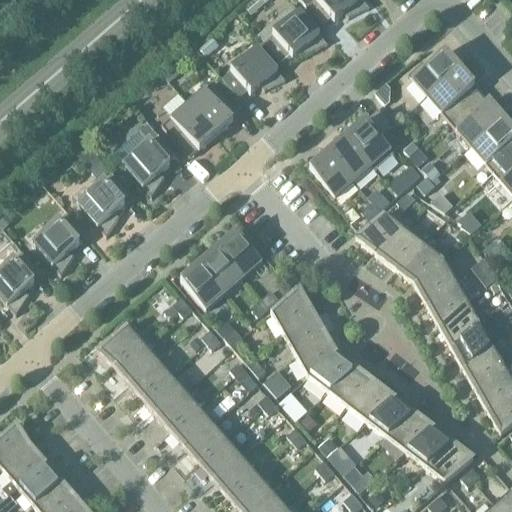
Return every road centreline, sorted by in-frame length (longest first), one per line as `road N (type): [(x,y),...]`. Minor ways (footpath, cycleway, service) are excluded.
road 1 (residential): [(31,357),(241,177)]
road 2 (residential): [(241,177),(444,0)]
road 3 (residential): [(164,511),(31,357)]
road 4 (secondary): [(0,120),(138,0)]
